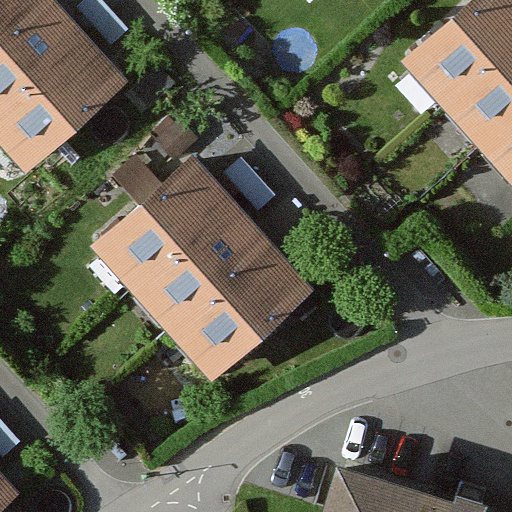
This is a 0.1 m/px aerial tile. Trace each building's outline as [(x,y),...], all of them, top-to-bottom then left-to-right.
[(60,0),(0,0),(0,142),(33,179),(137,86),(118,64),(73,14),(60,0)] [(511,0),(480,0),(407,65),(511,183),(511,0)] [(216,177),(200,159),(95,252),(214,385),(319,292),(304,275),(260,226),(216,177)] [(511,511),(511,500),(338,447),(317,511),(511,511)] [(0,511),(15,511),(32,497),(19,482),(0,460),(0,511)]
